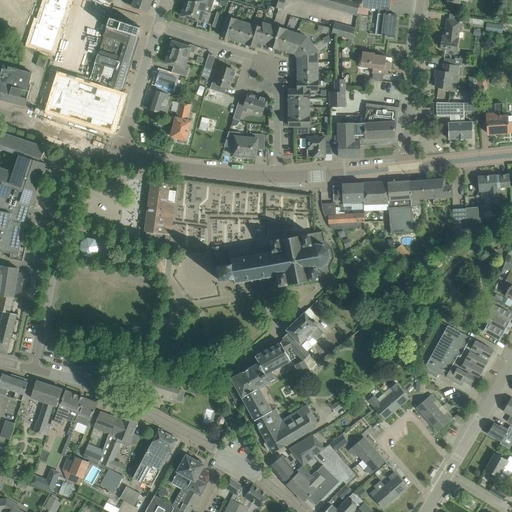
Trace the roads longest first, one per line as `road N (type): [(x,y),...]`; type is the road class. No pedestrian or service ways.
road 1 (residential): [(41,330),(218,368),(255,348),(306,302)]
road 2 (residential): [(277,178),(276,74),(269,63),(157,26)]
road 3 (unclassified): [(228,456),(98,386),(33,368)]
road 4 (residential): [(433,500),(379,440),(409,414),(454,463)]
road 5 (residential): [(403,167),(420,0)]
road 6 (secondary): [(277,178),(119,152)]
road 7 (unclassified): [(119,152),(157,26)]
road 8 (secondary): [(119,152),(0,112)]
